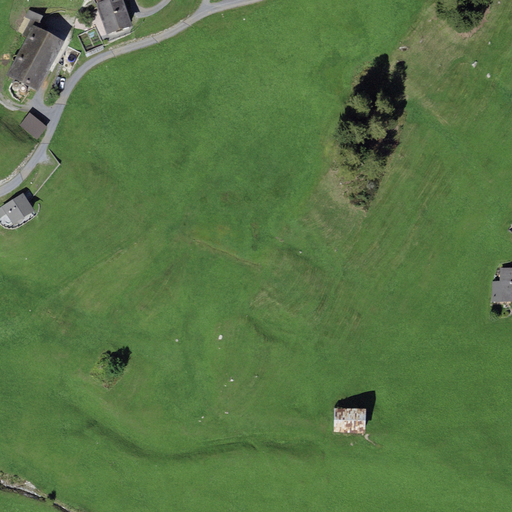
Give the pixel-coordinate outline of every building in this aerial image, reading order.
[(132,25),(123,0),(106,0),(99,3),(96,4),(106,34),(132,25)] [(43,16),(28,9),(25,17),(40,24),(43,16)] [(37,91),(64,41),(34,25),(7,75),(37,91)] [(47,128),(29,113),(19,125),(36,140),(47,128)] [(23,193),(0,207),(0,217),(6,213),(13,224),(34,210),(23,193)] [(492,281),(491,302),(511,302),(511,268),(500,268),(499,281),(492,281)] [(369,414),(337,412),(336,435),(368,437),(369,414)]
